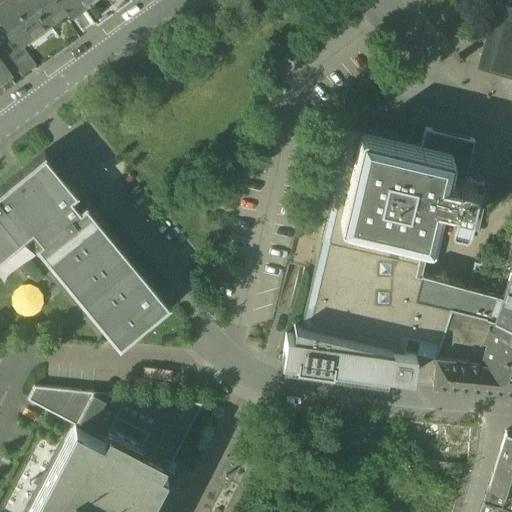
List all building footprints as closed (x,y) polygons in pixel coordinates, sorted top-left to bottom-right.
[(0,16),(6,25),(43,0),(2,0),(0,2),(0,16)] [(78,0),(43,0),(6,25),(19,43),(66,9),(72,16),(84,7),(78,0)] [(511,14),(503,12),(489,59),(511,65),(511,14)] [(37,65),(23,45),(9,55),(23,75),(35,66),(37,65)] [(0,82),(12,75),(0,57),(0,82)] [(421,143),(348,126),(301,324),(301,325),(404,349),(408,331),(420,334),(440,338),(450,307),(415,299),(421,273),(428,244),(430,244),(433,242),(442,203),(451,205),(449,217),(451,219),(463,223),(466,221),(475,183),(473,179),(466,177),(475,138),(425,127),(421,143)] [(78,191),(45,150),(0,186),(0,255),(21,239),(21,238),(32,229),(39,238),(35,242),(44,253),(43,253),(119,344),(170,302),(86,200),(80,205),(75,199),(72,196),(77,192),(78,191)] [(511,268),(511,263),(484,256),(481,264),(476,263),(469,286),(502,295),(511,268)] [(511,268),(502,295),(502,297),(497,295),(489,317),(511,322),(511,268)] [(469,286),(421,273),(415,299),(450,307),(489,317),(497,295),(502,297),(502,295),(469,286)] [(11,294),(26,315),(46,301),(31,279),(11,294)] [(511,322),(489,317),(450,307),(440,338),(435,353),(434,356),(435,356),(432,379),(431,383),(435,383),(435,382),(511,388),(511,322)] [(404,349),(301,325),(301,324),(294,323),(293,334),(286,333),(284,349),(283,349),(281,363),(388,378),(389,371),(412,375),(416,351),(403,350),(404,349)] [(440,338),(420,334),(416,351),(434,356),(435,353),(440,338)] [(41,383),(35,383),(29,397),(77,422),(168,469),(203,400),(41,383)] [(77,422),(30,511),(145,511),(168,469),(77,422)] [(511,431),(506,431),(489,487),(507,493),(503,507),(510,510),(511,510),(511,431)] [(503,507),(484,502),(480,511),(508,511),(510,510),(503,507)]
